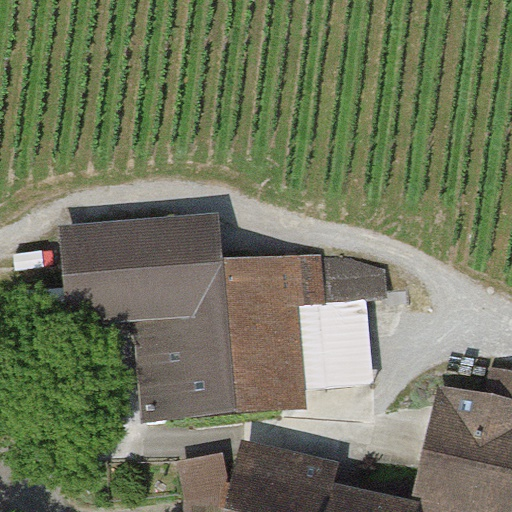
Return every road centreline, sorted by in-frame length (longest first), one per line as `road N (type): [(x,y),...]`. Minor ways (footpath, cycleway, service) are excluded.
road 1 (track): [(0,494),(76,448),(372,426),(482,305)]
road 2 (track): [(511,317),(362,245),(165,193),(118,195),(60,214),(0,248)]
